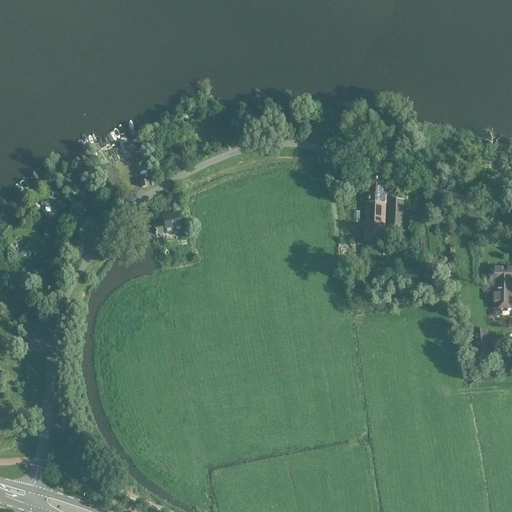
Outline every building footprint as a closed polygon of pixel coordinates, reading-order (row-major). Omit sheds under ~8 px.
[(301,123),(307,124),(310,113),(304,111),(301,123)] [(164,123),(166,128),(173,124),(177,131),(183,128),(177,116),(164,123)] [(91,157),(116,192),(124,187),(100,151),(92,156),(91,157)] [(497,174),(502,176),(506,166),(489,159),(486,165),(499,170),(497,174)] [(366,186),(365,190),(366,190),(364,243),(385,244),(387,205),(389,205),(388,230),(403,230),(404,201),(389,201),(387,201),(387,190),(389,190),(389,180),(372,179),(366,179),(366,186)] [(124,187),(116,192),(123,202),(131,196),(124,187)] [(26,212),(28,215),(29,214),(31,212),(32,213),(34,212),(35,212),(38,209),(36,207),(37,206),(34,202),(27,208),(29,210),(28,211),(26,212)] [(72,209),(55,223),(61,231),(79,218),(72,209)] [(154,226),(155,231),(155,235),(165,233),(165,234),(181,231),(181,229),(177,214),(162,217),(163,224),(161,225),(154,226)] [(27,219),(32,226),(36,224),(31,217),(27,219)] [(38,226),(44,233),(47,231),(41,224),(38,226)] [(421,243),(425,269),(441,266),(435,224),(419,226),(421,243)] [(393,264),(404,265),(405,253),(393,252),(393,264)] [(511,310),(511,311),(511,310),(511,268),(491,268),(491,283),(494,283),(494,309),(511,310)] [(476,333),(479,361),(490,360),(489,350),(493,349),(492,341),(487,341),(486,332),(476,333)]
